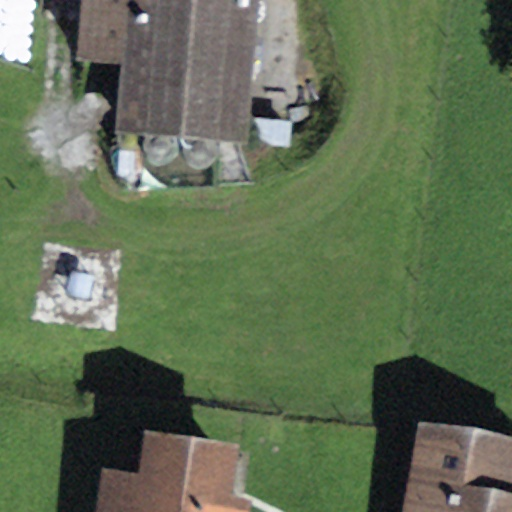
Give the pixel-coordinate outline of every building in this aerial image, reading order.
[(260,0),(80,0),(75,61),(122,64),(116,130),(249,141),(260,0)] [(147,161),(150,164),(155,167),(160,167),(165,166),(170,163),(174,159),(175,154),(175,148),(174,143),(170,139),(165,136),(160,135),(155,136),(150,138),(147,142),(144,146),(144,151),(145,156),(147,161)] [(188,164),(192,168),(196,170),(201,171),(207,170),(211,167),(215,163),(217,158),(217,152),(215,147),(211,143),(207,140),(201,139),(196,140),(192,142),(188,146),(186,150),(185,155),(186,160),(188,164)] [(511,511),(511,438),(418,421),(400,511),(511,511)] [(140,473),(101,467),(95,511),(250,511),(253,496),(233,493),(240,444),(146,431),(140,473)]
